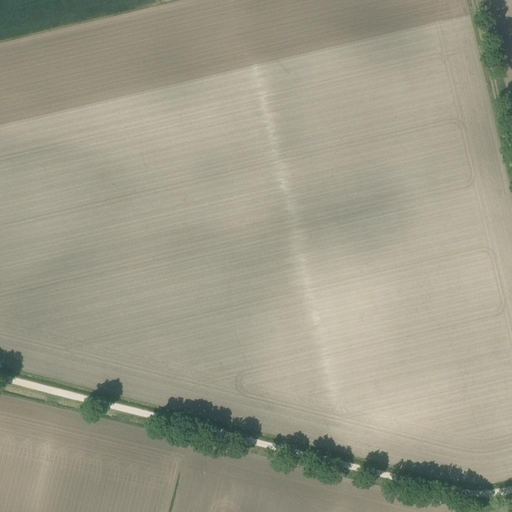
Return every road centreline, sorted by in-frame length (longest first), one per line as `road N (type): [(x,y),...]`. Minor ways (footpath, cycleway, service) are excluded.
road 1 (track): [(0,378),(453,492),(511,487)]
road 2 (track): [(511,156),(475,0)]
